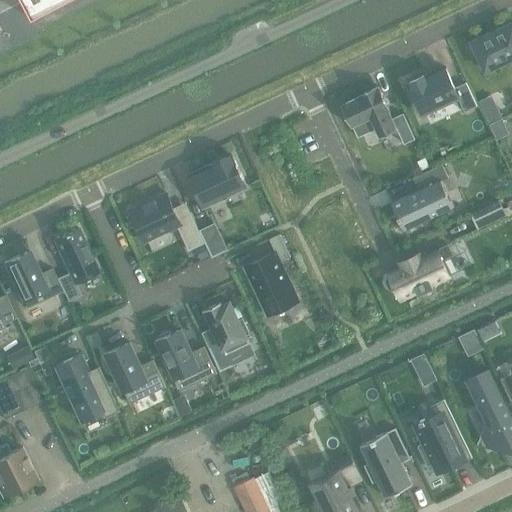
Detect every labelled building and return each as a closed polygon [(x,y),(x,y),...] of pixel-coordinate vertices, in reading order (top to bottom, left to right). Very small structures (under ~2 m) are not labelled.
[(18,0),(28,18),(60,0),(18,0)] [(511,23),(472,42),(473,45),(471,46),(477,59),(479,57),(486,71),(510,60),(511,63),(511,23)] [(455,88),(445,67),(433,73),(433,75),(429,77),(428,75),(426,76),(426,75),(409,83),(409,84),(423,114),(458,98),(465,112),(477,106),(466,83),(455,88)] [(393,119),(379,87),(343,104),(358,138),(376,129),(379,136),(397,128),(404,144),(415,139),(403,114),(393,119)] [(501,113),(488,118),(491,124),(503,118),(501,113)] [(502,120),(490,125),(497,140),(509,134),(502,120)] [(247,186),(232,155),(213,164),(213,165),(189,176),(203,206),(247,186)] [(426,158),(417,162),(422,171),(430,167),(426,158)] [(419,191),(392,203),(404,230),(454,207),(442,181),(449,178),(442,164),(413,178),(419,191)] [(178,218),(174,209),(166,193),(130,210),(145,243),(149,241),(168,232),(178,227),(189,251),(196,248),(205,243),(190,213),(178,218)] [(499,201),(471,214),(478,229),(505,216),(499,201)] [(227,250),(215,224),(200,231),(206,243),(211,255),(212,257),(227,250)] [(99,273),(77,228),(54,239),(70,272),(57,278),(62,290),(67,301),(81,295),(75,284),(99,273)] [(244,267),(267,316),(299,301),(281,262),(291,257),(280,234),(269,239),(275,252),(244,267)] [(205,243),(196,248),(201,259),(211,255),(206,243),(205,243)] [(432,285),(450,277),(442,261),(453,256),(448,246),(422,258),(420,253),(399,264),(401,268),(389,273),(391,277),(388,278),(386,282),(390,289),(393,290),(396,289),(401,300),(418,292),(419,293),(433,287),(432,285)] [(28,250),(27,251),(4,262),(22,298),(26,307),(62,290),(57,278),(51,268),(39,274),(28,250)] [(0,330),(5,328),(3,324),(16,318),(5,295),(0,297),(0,330)] [(221,302),(205,310),(205,311),(206,311),(221,344),(210,349),(220,371),(232,366),(227,355),(250,344),(246,335),(249,334),(242,319),(239,321),(230,302),(222,306),(221,304),(221,303),(221,302)] [(170,331),(159,336),(160,339),(158,340),(166,358),(163,359),(168,370),(171,369),(181,391),(218,374),(205,346),(192,352),(181,329),(171,334),(170,331)] [(85,336),(91,349),(102,344),(96,331),(85,336)] [(166,387),(153,360),(141,366),(130,342),(106,354),(130,404),(166,387)] [(27,362),(33,359),(27,346),(20,350),(26,363),(27,362)] [(33,359),(27,362),(30,367),(50,358),(44,347),(34,352),(36,358),(33,359)] [(120,411),(101,370),(100,371),(89,376),(78,354),(55,364),(81,421),(103,412),(106,418),(120,411)] [(27,368),(0,380),(0,409),(4,419),(42,401),(27,368)] [(486,419),(488,422),(483,435),(488,446),(497,442),(500,448),(511,442),(511,416),(490,370),(468,380),(480,406),(486,419)] [(511,376),(500,381),(511,407),(511,406),(511,372),(509,374),(511,376)] [(425,443),(418,447),(427,465),(434,462),(438,471),(453,464),(469,457),(470,459),(473,458),(445,400),(431,407),(435,416),(416,425),(425,443)] [(178,412),(181,419),(193,413),(189,406),(178,412)] [(397,453),(406,448),(396,428),(387,432),(361,445),(369,463),(366,465),(375,483),(378,481),(386,497),(412,485),(397,453)] [(0,490),(3,496),(36,479),(20,447),(10,452),(6,443),(0,446),(0,490)] [(313,484),(310,485),(322,511),(359,511),(361,511),(349,485),(362,478),(351,456),(328,466),(332,475),(313,484)] [(250,479),(247,473),(233,479),(248,511),(271,511),(255,477),(250,479)] [(170,506),(157,511),(188,511),(182,498),(169,504),(170,506)]
